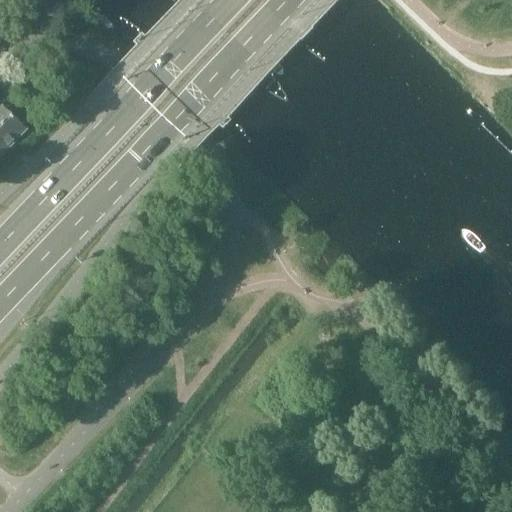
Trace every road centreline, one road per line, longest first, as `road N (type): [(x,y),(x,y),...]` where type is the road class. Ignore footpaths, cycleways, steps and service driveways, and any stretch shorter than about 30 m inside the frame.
road 1 (residential): [(0,49),(72,44),(109,58),(219,169),(231,206),(224,265),(203,305),(7,511)]
road 2 (primary): [(0,297),(281,0)]
road 3 (primary): [(225,0),(0,238)]
road 4 (track): [(94,511),(272,280)]
